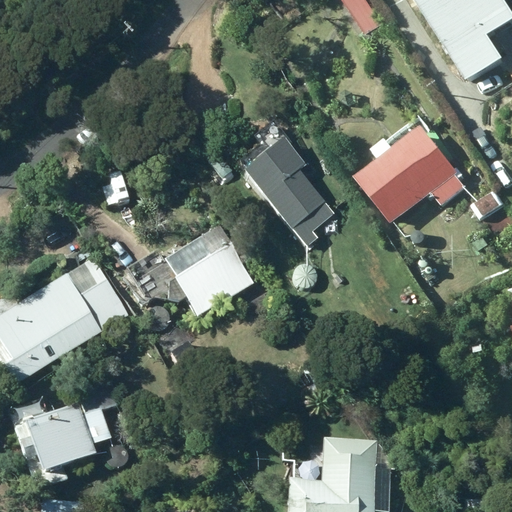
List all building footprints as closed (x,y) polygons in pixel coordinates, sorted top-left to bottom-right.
[(382,23),(367,0),(343,0),(365,33),(382,23)] [(511,8),(507,0),(414,0),(464,81),(507,55),(490,28),(511,14),(511,8)] [(238,163),(292,230),(293,229),(308,246),(319,237),(313,231),(334,214),(325,203),(327,202),(300,169),(302,167),(313,181),(319,176),(274,120),(254,137),(260,145),(238,163)] [(396,224),(435,194),(444,206),(468,187),(459,175),(462,172),(426,126),(398,147),(392,139),(377,150),(384,159),(360,177),(396,224)] [(497,190),(474,207),(483,220),(506,203),(497,190)] [(492,236),(511,223),(511,218),(506,210),(485,223),(492,236)] [(198,318),(254,283),(218,223),(197,236),(200,241),(166,261),(159,249),(122,272),(143,305),(154,299),(179,302),(186,297),(198,318)] [(483,236),(475,244),(482,252),(491,244),(483,236)] [(0,393),(1,395),(128,315),(93,258),(0,315),(0,393)] [(189,340),(170,352),(183,371),(201,360),(189,340)] [(44,472),(97,455),(93,443),(111,436),(102,410),(120,405),(109,381),(82,390),(86,402),(84,403),(87,414),(83,415),(79,403),(29,419),(30,421),(14,427),(25,460),(38,456),(44,472)] [(377,440),(324,436),(321,480),(290,478),(288,511),(388,511),(391,467),(376,466),(377,440)] [(40,511),(84,511),(85,502),(42,499),(40,511)]
